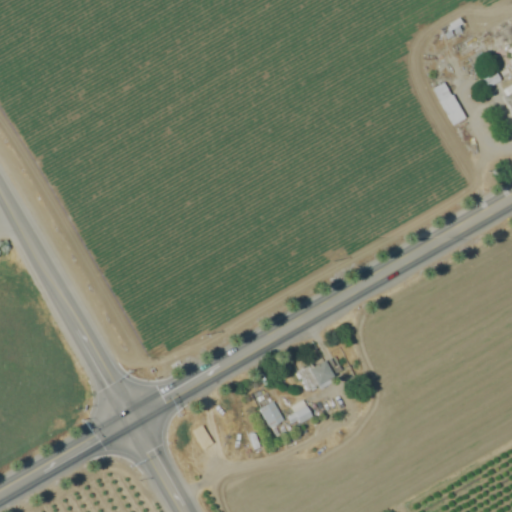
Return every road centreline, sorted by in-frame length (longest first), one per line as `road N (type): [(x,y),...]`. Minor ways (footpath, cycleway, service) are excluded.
road 1 (primary): [(0,496),(511,199)]
road 2 (residential): [(0,187),(185,511)]
